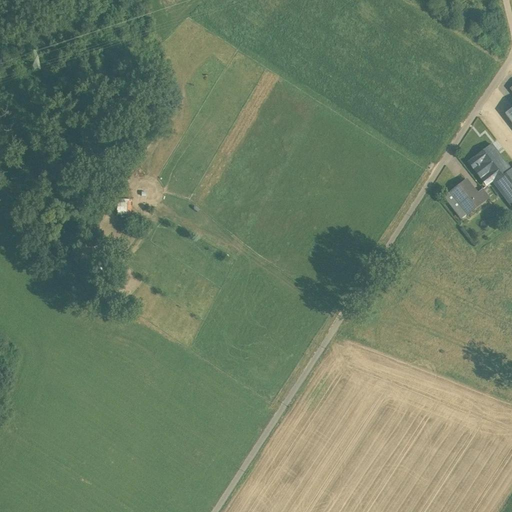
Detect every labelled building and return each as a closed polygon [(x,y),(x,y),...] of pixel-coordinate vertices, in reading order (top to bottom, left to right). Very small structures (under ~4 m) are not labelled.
[(511,169),(511,171),(491,145),(474,159),(475,159),(479,164),(474,168),(482,179),(488,175),(495,183),(494,184),(502,194),(511,185),(511,169)] [(466,180),(449,193),(450,194),(450,193),(467,215),(467,216),(484,203),(477,194),(466,180)] [(511,185),(502,194),(511,207),(511,205),(511,185)] [(489,199),(482,190),(477,194),(484,203),(489,199)] [(119,215),(132,215),(132,200),(119,200),(119,215)]
